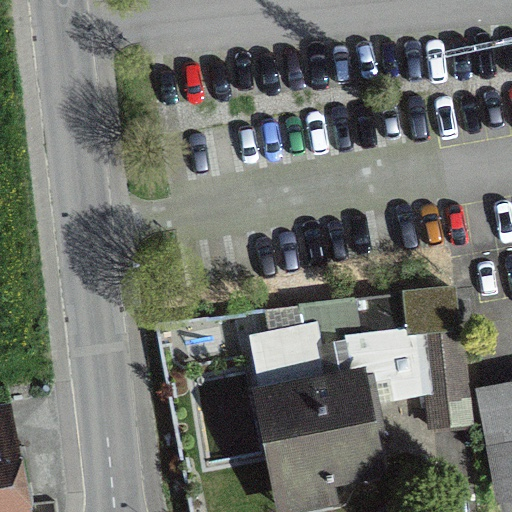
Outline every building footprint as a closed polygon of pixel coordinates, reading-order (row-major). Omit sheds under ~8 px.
[(404,290),(409,332),(429,330),(454,327),(449,285),(404,290)] [(467,422),(454,327),(429,330),(438,398),(422,400),(426,428),(467,422)] [(372,375),(265,392),(284,511),(315,511),(344,507),(341,490),(390,482),(372,375)] [(511,393),(482,398),(501,511),(511,509),(511,393)] [(0,511),(30,511),(11,416),(0,417),(0,511)]
